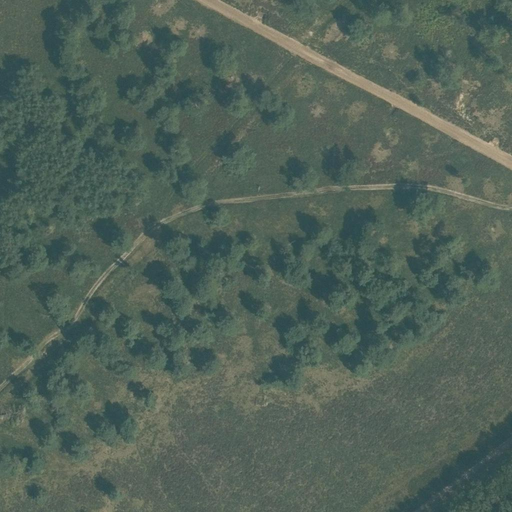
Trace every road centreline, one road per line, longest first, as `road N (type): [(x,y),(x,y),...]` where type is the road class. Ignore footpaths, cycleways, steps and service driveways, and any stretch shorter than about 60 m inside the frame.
road 1 (track): [(511,207),(398,186),(192,209),(139,237),(0,388)]
road 2 (track): [(207,0),(511,163)]
road 3 (track): [(290,45),(271,79),(177,183),(154,226)]
